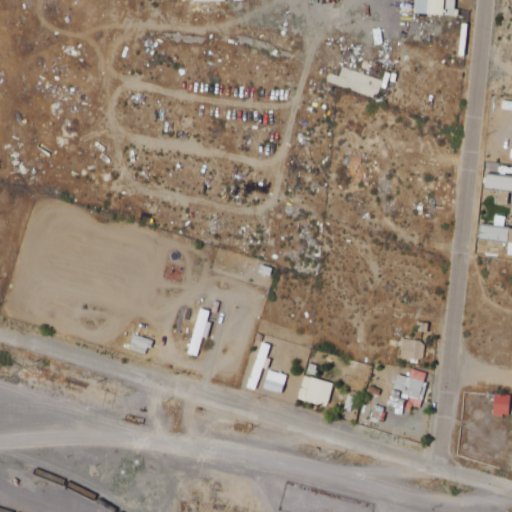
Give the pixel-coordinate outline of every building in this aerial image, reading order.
[(416,0),(416,13),(455,14),(455,0),(416,0)] [(380,79),(340,67),(337,76),(326,72),(323,82),(374,98),(380,79)] [(497,202),(508,203),(509,191),(511,191),(511,174),(486,173),(486,190),(498,191),(497,202)] [(509,254),(511,254),(511,226),(478,224),(477,240),(510,243),(509,254)] [(208,311),(198,309),(186,353),(196,356),(208,311)] [(127,350),(146,354),(150,339),(130,334),(127,350)] [(423,340),(400,339),(400,359),(422,360),(423,340)] [(245,387),(254,390),(268,345),(260,342),(245,387)] [(417,410),(427,373),(409,368),(407,377),(395,374),(387,404),(394,406),(392,413),(400,415),(402,406),(417,410)] [(262,389),(281,393),(285,374),(266,370),(262,389)] [(331,382),(301,376),(296,400),(326,406),(331,382)] [(507,416),(508,395),(493,394),(492,415),(507,416)]
